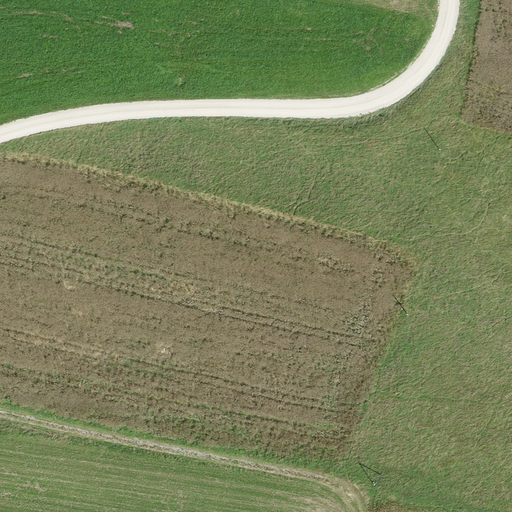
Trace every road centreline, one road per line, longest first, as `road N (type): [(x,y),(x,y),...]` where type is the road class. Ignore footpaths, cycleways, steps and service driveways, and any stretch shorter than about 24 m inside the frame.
road 1 (track): [(446,0),(438,42),(382,99),(327,111),(105,112),(0,135)]
road 2 (track): [(362,511),(350,488),(264,465),(0,416)]
